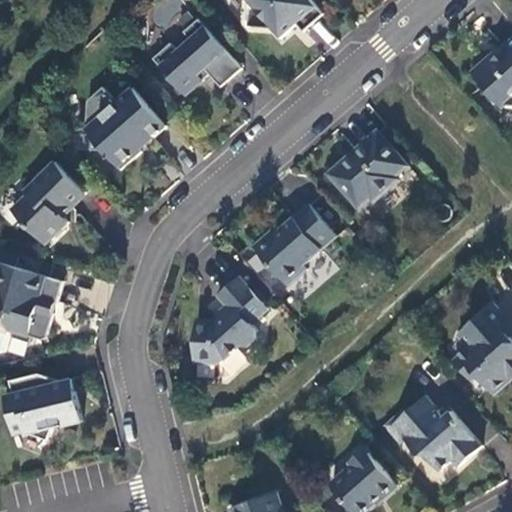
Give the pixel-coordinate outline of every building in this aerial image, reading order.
[(326,14),(313,0),(247,0),(250,3),(248,28),(273,29),(282,39),(299,25),(305,32),(326,14)] [(190,13),(181,20),(188,30),(197,22),(190,13)] [(192,40),(179,51),(172,43),(155,59),(187,96),(205,80),(200,75),(207,69),(211,75),(222,87),(244,69),(200,19),(197,22),(188,30),(185,32),(192,40)] [(511,42),(502,51),(504,53),(496,60),(489,59),(486,62),(473,73),(487,89),(497,90),(496,105),(511,105),(511,42)] [(211,75),(207,69),(200,75),(205,80),(211,75)] [(168,127),(135,88),(95,123),(93,150),(107,152),(123,170),(144,152),(145,147),(168,127)] [(381,132),(332,175),(361,208),(372,198),(375,202),(401,179),(399,176),(410,166),(381,132)] [(87,193),(57,162),(29,189),(29,195),(14,210),(48,245),(71,223),(64,215),(87,193)] [(290,286),(309,270),(305,266),(339,236),(311,204),(273,238),(270,234),(255,247),(290,286)] [(49,277),(0,261),(0,308),(5,310),(8,316),(6,324),(9,330),(31,336),(36,318),(34,313),(39,297),(42,298),(49,277)] [(269,309),(241,277),(219,296),(229,308),(213,321),(198,320),(195,363),(221,365),(240,347),(248,347),(259,338),(259,331),(253,323),(269,309)] [(511,322),(495,304),(459,336),(471,348),(456,361),(474,382),(480,377),(494,393),(510,378),(511,378),(511,322)] [(35,375),(12,381),(15,394),(7,396),(14,427),(48,442),(56,428),(85,421),(77,391),(74,392),(71,379),(62,382),(41,374),(35,375)] [(428,400),(395,429),(421,459),(428,459),(441,474),(454,463),(461,470),(484,450),(454,415),(447,421),(428,400)] [(399,485),(367,449),(352,462),(356,466),(333,486),(355,511),(364,511),(382,496),(384,498),(399,485)] [(285,511),(279,493),(231,509),(232,511),(285,511)]
